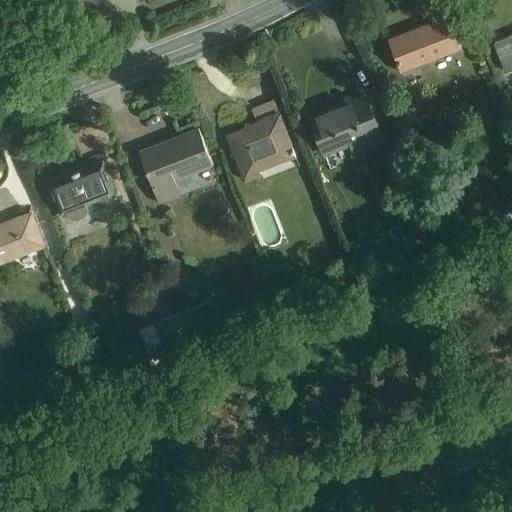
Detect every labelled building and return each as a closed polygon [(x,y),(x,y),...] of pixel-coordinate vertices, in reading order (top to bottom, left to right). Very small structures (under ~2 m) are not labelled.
[(407,73),(464,52),(450,14),(393,35),(407,73)] [(511,75),(511,74),(511,35),(498,40),(511,75)] [(332,163),(390,139),(371,94),(313,117),(332,163)] [(250,177),(298,159),(279,108),(230,127),(250,177)] [(222,180),(201,126),(143,148),(164,202),(222,180)] [(65,216),(118,194),(102,155),(49,176),(65,216)] [(0,268),(49,248),(33,209),(1,222),(0,219),(0,268)]
